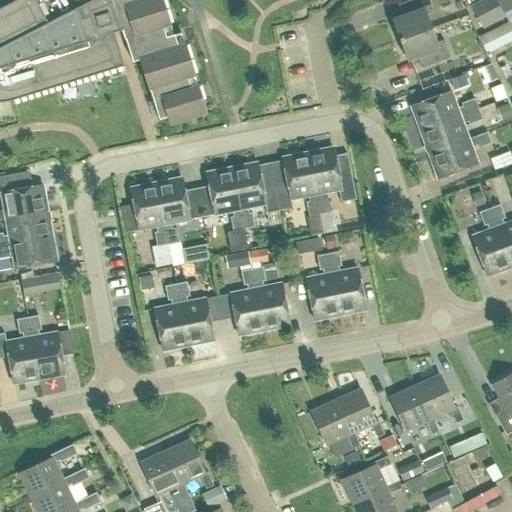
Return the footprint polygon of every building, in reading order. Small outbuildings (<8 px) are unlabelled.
[(0,102),(2,103),(6,102),(11,101),(11,102),(123,67),(113,33),(121,31),(124,40),(125,40),(132,63),(139,60),(148,90),(149,90),(158,120),(167,118),(169,125),(206,114),(181,34),(173,36),(161,0),(18,0),(0,9),(0,102)] [(399,41),(431,29),(426,15),(433,12),(428,0),(411,0),(397,5),(401,16),(391,20),(399,41)] [(511,19),(511,0),(486,0),(476,6),(487,26),(509,14),(511,19)] [(501,26),(479,37),(486,53),(509,42),(501,26)] [(431,29),(399,41),(406,62),(417,58),(421,69),(450,59),(443,41),(436,44),(431,29)] [(290,57),(310,55),(310,46),(289,47),(290,57)] [(500,67),(506,77),(511,75),(506,64),(500,67)] [(454,91),(467,86),(463,74),(449,80),(454,91)] [(419,131),(478,110),(474,99),(461,104),(462,107),(456,109),(450,92),(410,107),(419,131)] [(501,121),(511,116),(511,111),(509,103),(496,108),(501,121)] [(428,155),(468,140),(462,124),(467,122),(468,125),(482,120),(478,110),(419,131),(428,155)] [(468,140),(428,155),(437,179),(477,165),(471,148),(476,146),(477,149),(490,144),(486,133),(468,140)] [(350,173),(338,175),(332,148),(307,153),(319,215),(330,213),(327,198),(324,199),(323,193),(338,190),(340,203),(356,200),(350,173)] [(274,188),(279,211),(292,209),(290,200),(307,196),(308,202),(305,203),(308,217),(319,215),(307,153),(281,158),(287,185),(274,188)] [(231,168),(243,230),(254,228),(251,214),(248,214),(247,209),(264,205),(266,214),(279,211),(274,188),(262,190),(256,163),(231,168)] [(243,230),(231,168),(206,174),(214,215),(231,212),(232,217),(229,218),(232,232),(243,230)] [(8,174),(11,191),(32,187),(29,170),(8,174)] [(155,184),(167,245),(178,243),(176,229),(172,229),(171,224),(189,220),(181,179),(155,184)] [(167,245),(155,184),(130,189),(138,230),(155,227),(157,232),(154,233),(156,247),(152,248),(156,267),(171,264),(167,245)] [(5,218),(47,211),(42,185),(0,193),(3,211),(0,211),(0,219),(5,219),(5,218)] [(475,207),(485,204),(480,191),(471,194),(475,207)] [(489,209),(510,268),(511,267),(511,221),(503,225),(501,220),(504,219),(499,205),(489,209)] [(510,268),(489,209),(478,213),(483,227),(486,226),(488,231),(471,237),(486,277),(510,268)] [(0,245),(51,236),(47,211),(5,218),(5,219),(8,235),(2,236),(2,233),(0,233),(0,245)] [(243,230),(232,232),(226,233),(230,251),(247,248),(243,230)] [(324,236),(326,249),(335,247),(333,234),(324,236)] [(51,236),(0,245),(0,256),(6,255),(5,252),(11,251),(14,269),(56,261),(51,236)] [(308,239),(311,252),(321,250),(319,237),(308,239)] [(178,243),(167,245),(171,264),(172,266),(182,264),(178,243)] [(247,251),(250,264),(267,261),(264,248),(247,251)] [(224,256),(227,269),(250,264),(247,251),(224,256)] [(327,254),(339,316),(364,311),(356,269),(339,272),(338,267),(341,266),(338,252),(327,254)] [(339,316),(327,254),(316,257),(319,271),(322,270),(323,276),(305,279),(314,321),(339,316)] [(275,265),(262,267),(265,281),(278,279),(275,265)] [(251,269),(263,331),(288,326),(280,284),(263,288),(262,282),(265,281),(262,267),(251,269)] [(263,331),(251,269),(240,272),(243,286),(246,285),(247,291),(229,294),(238,336),(263,331)] [(39,293),(36,277),(20,280),(23,296),(39,293)] [(175,285),(187,346),(213,341),(204,299),(187,303),(186,297),(189,297),(186,282),(175,285)] [(187,346),(175,285),(164,287),(167,301),(170,300),(171,306),(154,309),(162,351),(187,346)] [(27,318),(38,379),(64,375),(56,333),(39,336),(37,331),(41,330),(38,316),(27,318)] [(38,379),(27,318),(16,320),(18,334),(21,333),(22,339),(5,342),(4,333),(0,333),(0,358),(8,357),(13,384),(38,379)] [(511,372),(491,385),(506,410),(496,417),(511,444),(511,372)] [(414,387),(435,434),(438,433),(432,420),(449,413),(455,425),(462,422),(456,409),(454,410),(438,376),(414,387)] [(435,434),(414,387),(389,399),(404,433),(425,424),(431,436),(435,434)] [(334,402),(354,448),(358,447),(352,434),(369,427),(375,440),(382,436),(376,423),(374,424),(359,391),(334,402)] [(354,448),(334,402),(309,413),(324,447),(345,438),(350,450),(354,448)] [(397,447),(392,437),(379,443),(384,453),(397,447)] [(179,485),(182,484),(199,476),(204,489),(212,486),(206,473),(204,474),(188,440),(163,451),(179,485)] [(55,463),(67,457),(77,452),(74,444),(51,456),(52,458),(18,474),(30,499),(64,482),(63,479),(55,463)] [(179,485),(163,451),(138,463),(154,497),(174,487),(180,500),(187,497),(182,484),(179,485)] [(344,458),(349,469),(361,464),(356,453),(344,458)] [(385,490),(384,487),(376,470),(389,465),(386,457),(373,463),(374,466),(340,480),(351,505),(385,490)] [(417,460),(398,469),(403,480),(422,471),(417,460)] [(484,470),(491,482),(500,477),(493,465),(484,470)] [(85,468),(63,479),(64,482),(30,499),(36,511),(64,511),(76,507),(74,503),(66,487),(89,476),(85,468)] [(385,490),(351,505),(354,511),(394,511),(387,495),(400,489),(397,482),(384,487),(385,490)] [(207,508),(226,499),(220,485),(201,494),(207,508)] [(447,489),(452,499),(447,501),(450,508),(463,502),(456,485),(447,489)] [(447,501),(452,499),(447,489),(446,487),(424,497),(430,509),(447,501)] [(87,497),(74,503),(76,507),(64,511),(78,511),(90,505),(101,500),(97,493),(87,497)] [(124,511),(125,511),(137,506),(131,494),(119,500),(124,511)] [(143,509),(143,511),(164,511),(160,502),(143,509)]
